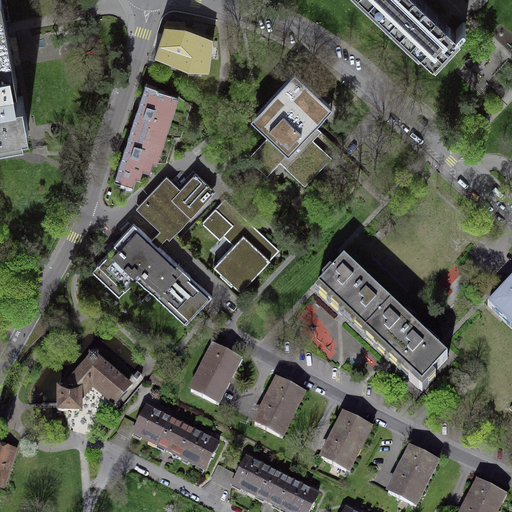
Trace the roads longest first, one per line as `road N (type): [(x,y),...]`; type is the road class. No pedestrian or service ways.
road 1 (residential): [(229,5),(328,49),(511,216)]
road 2 (residential): [(511,479),(233,336)]
road 3 (tertiary): [(146,4),(84,215)]
road 4 (tertiary): [(84,215),(0,371)]
road 5 (residential): [(232,511),(108,449)]
road 6 (residential): [(84,215),(116,218),(189,152)]
